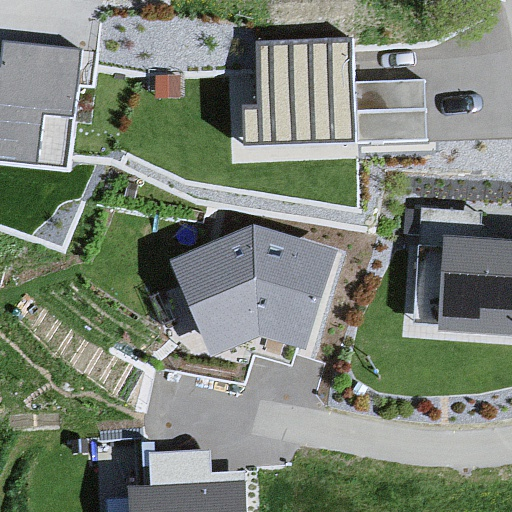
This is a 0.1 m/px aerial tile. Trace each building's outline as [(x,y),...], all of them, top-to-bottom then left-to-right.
[(247,44),(249,101),(229,102),(230,149),(424,142),(422,84),(349,87),(347,40),(247,44)] [(75,115),(82,52),(2,43),(0,55),(0,150),(30,154),(35,110),(75,115)] [(254,230),(178,263),(215,349),(259,330),(302,343),(329,253),(254,230)] [(511,331),(511,245),(449,241),(443,327),(511,331)] [(242,511),(241,487),(133,494),(134,511),(242,511)]
